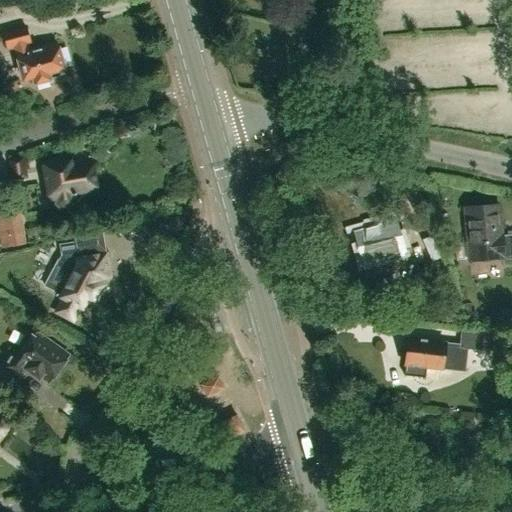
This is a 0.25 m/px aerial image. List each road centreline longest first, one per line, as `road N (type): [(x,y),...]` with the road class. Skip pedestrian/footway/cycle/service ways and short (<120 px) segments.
road 1 (secondary): [(301,451),(210,127)]
road 2 (residential): [(511,169),(302,121),(254,117),(210,127)]
road 3 (residential): [(75,489),(75,450),(151,335),(188,260)]
road 4 (tertiary): [(75,489),(301,451)]
road 5 (residential): [(0,146),(138,103)]
road 6 (secondary): [(210,127),(175,0)]
